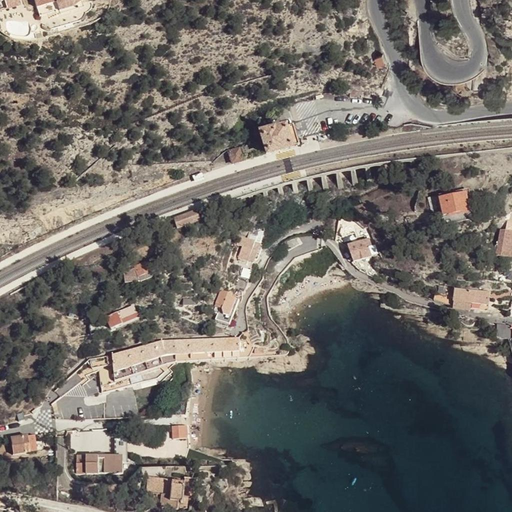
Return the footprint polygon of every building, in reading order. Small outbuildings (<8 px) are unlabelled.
[(19,0),(4,0),(7,10),(21,5),(19,0)] [(34,0),(37,8),(55,3),(57,10),(58,9),(59,11),(74,7),(77,0),(34,0)] [(80,0),(77,0),(74,7),(59,11),(60,16),(83,9),(80,0)] [(55,3),(37,8),(39,17),(59,11),(58,9),(57,10),(55,3)] [(382,56),(375,59),(378,65),(385,63),(382,56)] [(265,153),(298,145),(296,137),(293,124),(260,133),(265,153)] [(238,148),(228,151),(231,163),(241,160),(238,148)] [(193,180),(203,176),(201,172),(192,175),(193,180)] [(471,214),(467,195),(440,201),(439,198),(428,201),(432,218),(443,215),(444,220),(471,214)] [(197,210),(189,213),(193,224),(200,221),(197,210)] [(511,212),(511,220),(508,219),(506,231),(500,230),(494,264),(511,266),(511,212)] [(182,215),(185,226),(193,224),(189,213),(182,215)] [(182,215),(174,218),(178,228),(185,226),(182,215)] [(372,246),(369,239),(361,242),(359,237),(367,234),(364,226),(356,230),(359,235),(350,239),(346,231),(339,234),(338,242),(348,247),(353,263),(371,256),(368,248),(372,246)] [(260,244),(263,234),(259,233),(249,232),(246,239),(239,236),(237,243),(244,245),(238,264),(247,266),(248,262),(253,263),(260,244)] [(291,238),(285,241),(288,247),(297,241),(294,236),(291,238)] [(137,273),(139,278),(151,274),(150,273),(156,271),(153,263),(147,265),(147,264),(135,268),(136,269),(137,273)] [(141,283),(152,279),(151,274),(139,278),(141,283)] [(455,290),(453,308),(452,310),(471,312),(471,310),(472,304),(488,306),(490,295),(470,292),(455,290)] [(216,321),(230,327),(239,301),(232,299),(233,295),(220,291),(214,307),(220,309),(218,315),(216,321)] [(139,318),(133,305),(106,318),(112,331),(139,318)] [(220,309),(214,307),(212,312),(218,315),(220,309)] [(511,327),(497,325),(497,338),(511,341),(511,327)] [(239,341),(196,341),(162,342),(148,346),(131,351),(113,356),(107,357),(89,359),(93,369),(98,368),(101,387),(171,366),(240,354),(240,341),(239,341)] [(188,426),(177,426),(177,433),(188,434),(188,426)] [(69,447),(77,447),(77,431),(69,431),(69,447)] [(34,434),(27,435),(30,452),(37,451),(34,434)] [(27,435),(10,437),(13,454),(30,452),(27,435)] [(123,473),(123,455),(76,456),(76,473),(123,473)] [(184,498),(185,483),(148,480),(147,494),(162,495),(161,507),(171,508),(170,510),(178,511),(178,509),(187,510),(189,498),(184,498)]
